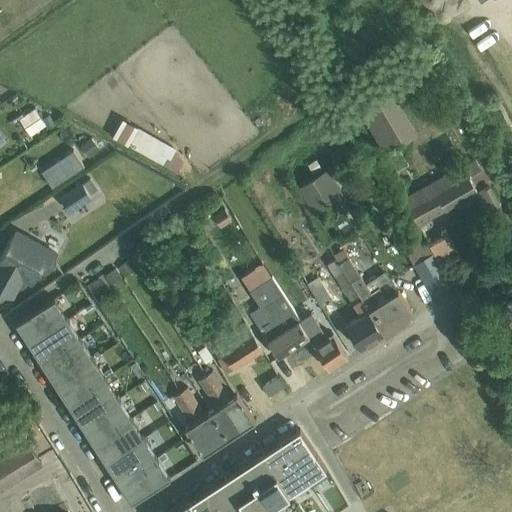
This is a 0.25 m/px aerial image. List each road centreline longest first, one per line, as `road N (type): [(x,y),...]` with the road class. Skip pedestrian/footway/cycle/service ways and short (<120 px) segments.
road 1 (residential): [(139,511),(459,298)]
road 2 (residential): [(111,511),(0,342)]
